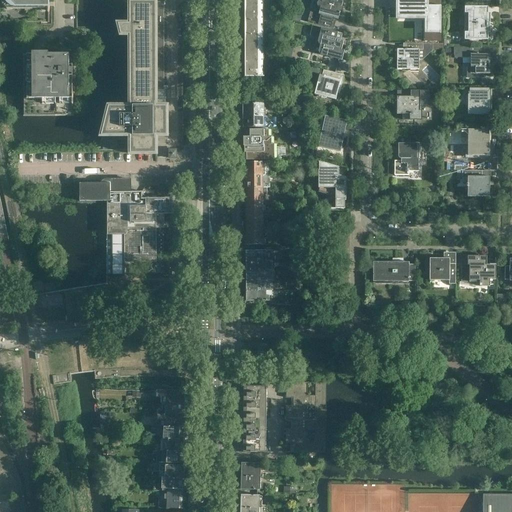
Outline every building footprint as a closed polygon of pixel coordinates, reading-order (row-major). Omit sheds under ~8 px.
[(49,23),(48,0),(0,0),(0,22),(15,23),(26,22),(41,22),(41,23),(49,23)] [(338,20),(343,0),(342,0),(322,0),(322,1),(320,1),(319,1),(318,2),(317,4),(317,5),(317,6),(318,8),(320,8),(318,15),(310,12),(307,22),(333,29),(336,19),(338,20)] [(396,0),(397,10),(397,17),(401,17),(427,17),(427,21),(427,31),(431,31),(431,32),(434,32),(434,42),(440,42),(440,0),(396,0)] [(156,90),(156,2),(129,2),(129,32),(127,32),(127,24),(118,24),(121,35),(127,35),(129,35),(130,106),(108,106),(101,137),(130,137),(130,155),(156,155),(156,137),(167,137),(167,106),(156,106),(156,100),(157,100),(157,99),(158,99),(158,98),(158,97),(157,97),(157,96),(156,96),(156,90)] [(269,21),(269,7),(245,7),(245,21),(269,21)] [(490,33),(490,13),(476,13),(476,7),(464,7),(464,13),(463,15),(463,19),(468,25),(468,33),(490,33)] [(269,35),(269,21),(245,21),(245,35),(269,35)] [(341,50),(343,41),(341,40),(342,34),(321,28),(319,38),(322,39),(319,48),(322,48),(320,55),(342,61),(344,51),(341,50)] [(269,49),(269,35),(245,35),(245,49),(269,49)] [(423,60),(432,50),(432,44),(403,44),(403,50),(397,50),(397,70),(419,70),(419,60),(423,60)] [(490,74),(490,54),(479,54),(480,48),(456,48),(456,53),(462,53),(462,55),(470,55),(470,67),(467,67),(466,78),(484,78),(484,74),(490,74)] [(269,63),(269,49),(245,49),(245,63),(269,63)] [(73,116),(73,76),(67,76),(67,74),(73,74),(73,69),(67,69),(67,67),(69,67),(69,55),(43,55),(23,55),(23,66),(23,116),(73,116)] [(269,78),(269,63),(245,63),(245,78),(269,78)] [(336,100),(342,75),(323,70),(322,76),(319,75),(314,95),(336,100)] [(490,115),(490,101),(490,89),(462,89),(462,95),(460,95),(460,106),(468,106),(468,115),(490,115)] [(420,109),(420,105),(428,105),(428,91),(401,91),(401,97),(397,97),(397,114),(403,114),(403,120),(422,120),(422,110),(420,109)] [(264,116),(264,104),(243,104),(243,105),(242,105),(242,111),(243,111),(243,116),(264,116)] [(264,128),(264,116),(243,116),(243,121),(242,121),(242,127),(243,127),(243,128),(264,128)] [(340,153),(347,121),(325,116),(325,117),(321,116),(318,132),(321,132),(318,148),(340,153)] [(489,156),(490,136),(483,136),(483,130),(482,130),(476,130),(460,130),(460,139),(468,139),(468,145),(466,145),(466,147),(468,147),(468,156),(489,156)] [(270,154),(270,137),(248,138),(248,146),(245,146),(245,155),(245,163),(263,163),(265,163),(265,154),(270,154)] [(418,172),(418,144),(409,144),(410,138),(391,138),(391,144),(398,144),(398,151),(400,151),(400,153),(399,154),(398,155),(398,156),(398,157),(399,158),(399,159),(400,159),(400,163),(394,163),(394,176),(407,176),(407,178),(410,178),(410,172),(418,172)] [(344,201),(346,201),(346,200),(346,192),(346,184),(345,184),(345,180),(346,180),(346,179),(346,178),(338,176),(338,168),(319,162),(319,171),(318,171),(318,184),(336,189),(336,200),(331,200),(331,201),(331,209),(344,209),(344,201)] [(263,176),(263,163),(245,163),(245,169),(244,169),(242,170),(242,174),(244,175),(245,175),(245,176),(263,176)] [(489,197),(489,182),(489,177),(482,177),(482,171),(457,171),(457,178),(467,178),(467,184),(467,187),(467,197),(489,197)] [(267,189),(267,182),(263,183),(263,176),(245,176),(246,183),(244,184),(244,189),(263,189),(267,189)] [(160,229),(160,214),(168,214),(168,198),(142,198),(142,192),(127,192),(127,189),(130,189),(130,180),(113,180),(113,183),(79,184),(80,202),(110,201),(110,230),(119,230),(119,235),(128,235),(128,259),(152,259),(152,229),(160,229)] [(263,207),(263,189),(244,189),(244,194),(246,195),(246,207),(263,207)] [(264,219),(263,207),(246,207),(246,213),(244,214),(244,217),(246,219),(246,220),(264,220),(264,219)] [(268,226),(268,220),(268,219),(264,219),(264,220),(246,220),(246,221),(244,223),(244,226),(246,227),(246,233),(264,233),(264,232),(264,226),(268,226)] [(268,239),(268,232),(264,232),(264,233),(246,233),(244,233),(243,235),(243,238),(244,240),(246,240),(246,246),(264,245),(264,239),(268,239)] [(272,262),(272,251),(245,251),(245,254),(244,255),(244,259),(245,260),(245,262),(266,262),(272,262)] [(486,264),(486,257),(467,256),(467,265),(469,265),(469,268),(461,268),(462,268),(461,282),(469,282),(477,282),(477,287),(487,287),(487,280),(495,280),(495,281),(495,264),(486,264)] [(455,284),(455,264),(449,264),(449,259),(430,259),(429,281),(449,281),(449,284),(455,284)] [(269,272),(269,266),(267,266),(266,262),(245,262),(246,264),(244,265),(244,269),(246,270),(246,272),(266,272),(266,276),(271,276),(271,272),(269,272)] [(415,282),(415,265),(409,265),(409,263),(373,262),(373,281),(415,282)] [(271,286),(271,276),(266,276),(266,272),(246,272),(246,274),(245,275),(245,279),(246,280),(246,282),(266,282),(266,286),(269,286),(271,286)] [(269,292),(269,286),(266,286),(266,282),(246,282),(246,284),(245,285),(245,289),(246,290),(246,292),(266,291),(266,296),(269,296),(271,296),(271,292),(269,292)] [(269,302),(269,296),(266,296),(266,291),(246,292),(246,294),(245,295),(245,298),(246,300),(246,302),(269,302)] [(324,399),(324,383),(286,382),(286,398),(293,398),(324,399)] [(266,397),(266,387),(244,386),(244,393),(247,393),(247,397),(266,397)] [(185,404),(185,392),(160,392),(160,398),(164,398),(164,404),(185,404)] [(266,408),(266,397),(247,397),(244,397),(243,404),(246,404),(246,408),(266,408)] [(324,429),(324,399),(293,398),(293,406),(286,406),(286,421),(293,421),(293,429),(324,429)] [(185,416),(185,404),(164,404),(164,411),(157,411),(157,416),(185,416)] [(266,419),(266,408),(246,408),(243,408),(243,415),(246,415),(246,419),(266,419)] [(185,428),(185,416),(157,416),(157,422),(164,422),(164,427),(185,428)] [(266,419),(246,419),(243,419),(243,426),(246,426),(246,430),(266,430),(266,419)] [(186,436),(186,430),(186,428),(185,428),(164,427),(163,440),(185,441),(185,436),(186,436)] [(266,430),(246,430),(243,429),(243,436),(246,437),(246,440),(266,441),(266,430)] [(324,429),(293,429),(286,429),(285,445),(292,445),(292,452),(285,452),(285,453),(323,453),(324,429)] [(185,451),(186,446),(185,446),(185,441),(163,440),(163,445),(161,445),(160,452),(184,454),(184,451),(185,451)] [(266,453),(266,441),(246,440),(243,440),(243,447),(246,447),(246,451),(243,451),(243,452),(266,453)] [(184,465),(184,454),(152,452),(152,463),(184,465)] [(259,477),(260,470),(261,470),(262,464),(242,464),(242,470),(241,471),(241,474),(242,475),(242,476),(259,477)] [(184,474),(183,472),(184,466),(152,466),(152,473),(160,473),(159,479),(183,479),(183,478),(184,476),(184,474)] [(259,484),(259,477),(242,476),(241,478),(241,479),(240,482),(241,483),(241,489),(261,490),(261,484),(259,484)] [(184,487),(185,479),(183,479),(159,479),(159,487),(154,487),(154,492),(165,492),(165,489),(183,490),(183,487),(184,487)] [(182,509),(183,496),(183,490),(165,489),(165,492),(164,508),(182,509)] [(511,511),(511,494),(483,494),(482,511),(511,511)] [(258,508),(259,501),(261,501),(261,496),(241,495),(241,501),(240,502),(240,505),(241,506),(241,508),(258,508)]
